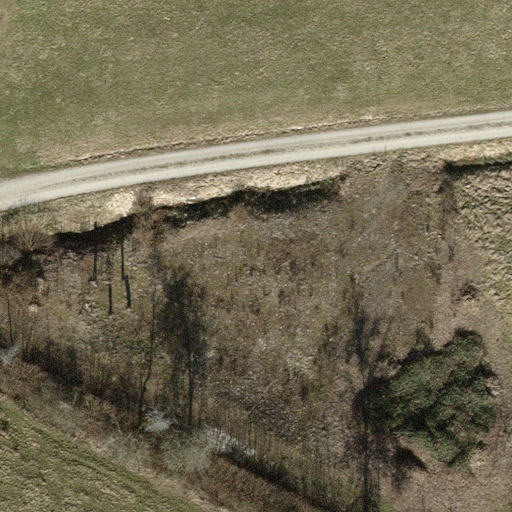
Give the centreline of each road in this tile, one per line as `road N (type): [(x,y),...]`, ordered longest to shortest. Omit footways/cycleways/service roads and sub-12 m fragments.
road 1 (track): [(0,197),(511,134)]
road 2 (track): [(0,327),(355,511)]
